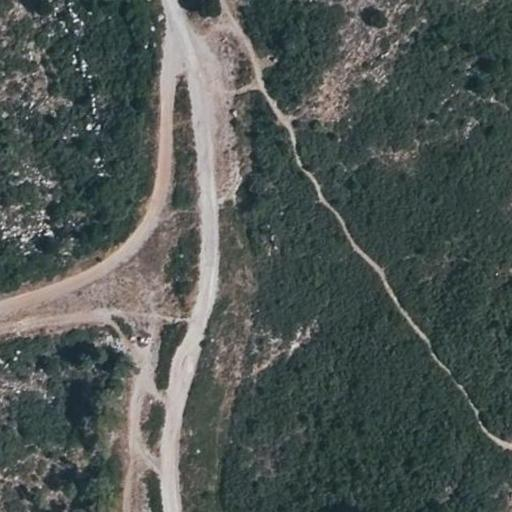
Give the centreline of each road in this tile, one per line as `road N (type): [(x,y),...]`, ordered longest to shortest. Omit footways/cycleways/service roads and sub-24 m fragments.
road 1 (unclassified): [(169,511),(163,481),(171,420),(208,282),(209,183),(172,0)]
road 2 (track): [(180,22),(160,208),(133,250),(0,310)]
